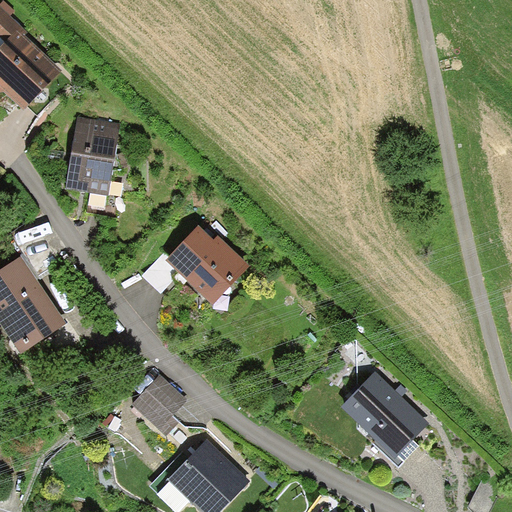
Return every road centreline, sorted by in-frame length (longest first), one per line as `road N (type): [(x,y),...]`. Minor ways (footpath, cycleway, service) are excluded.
road 1 (residential): [(0,144),(159,359),(287,455),(401,511)]
road 2 (track): [(423,0),(511,416)]
